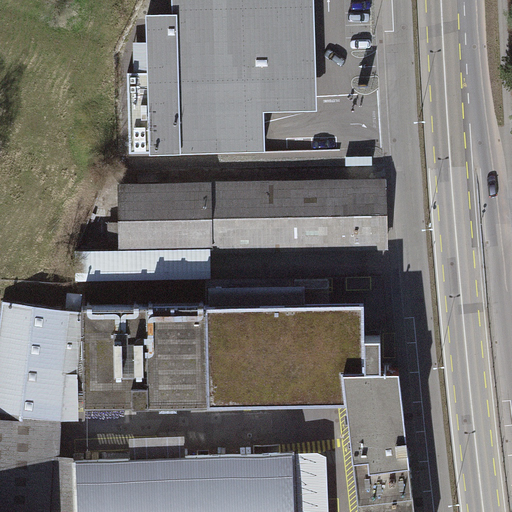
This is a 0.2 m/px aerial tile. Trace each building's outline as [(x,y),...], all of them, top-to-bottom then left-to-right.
[(172,0),(173,13),(147,14),(148,72),(127,72),(129,152),(263,148),(256,109),(280,109),(277,0),(172,0)] [(386,244),(384,182),(119,187),(121,250),(386,244)] [(84,419),(85,406),(84,310),(3,300),(0,325),(0,414),(64,418),(84,419)] [(359,511),(416,511),(410,460),(400,367),(382,367),(381,335),(365,335),(364,300),(210,302),(151,302),(84,303),(84,310),(85,406),(134,405),(212,404),(346,400),(353,456),(359,511)] [(77,511),(76,460),(61,455),(64,418),(0,414),(0,511),(77,511)] [(134,458),(76,460),(77,511),(332,511),(330,451),(298,452),(187,456),(186,436),(133,438),(134,458)]
